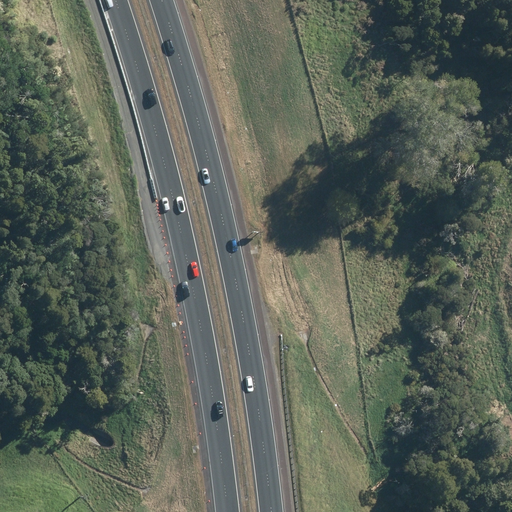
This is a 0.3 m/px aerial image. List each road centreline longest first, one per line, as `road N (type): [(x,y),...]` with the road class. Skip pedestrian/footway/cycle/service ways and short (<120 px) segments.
road 1 (motorway): [(226,511),(179,222),(113,0)]
road 2 (motorway): [(161,0),(241,306),(271,511)]
